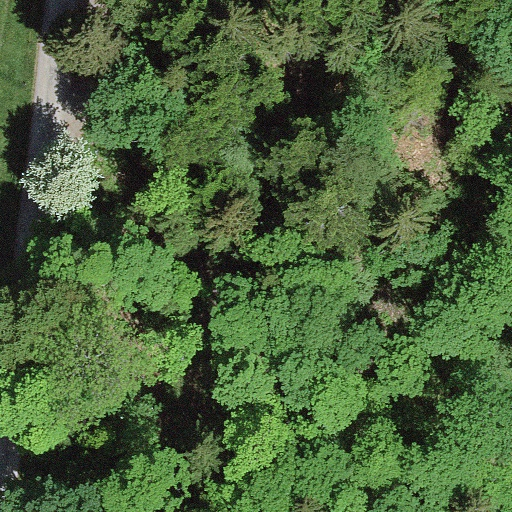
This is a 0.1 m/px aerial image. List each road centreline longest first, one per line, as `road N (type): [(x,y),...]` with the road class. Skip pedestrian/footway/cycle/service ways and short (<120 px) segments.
road 1 (unclassified): [(66,0),(0,501)]
road 2 (track): [(178,0),(131,42),(57,76)]
